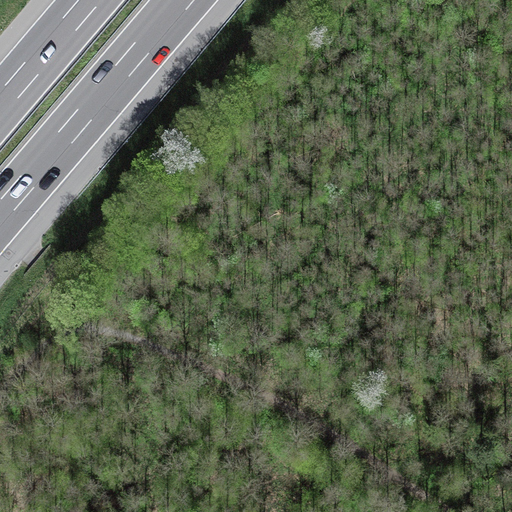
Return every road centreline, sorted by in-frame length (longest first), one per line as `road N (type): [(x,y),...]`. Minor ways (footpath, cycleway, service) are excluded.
road 1 (track): [(0,399),(61,336),(110,331),(289,407),(445,511)]
road 2 (motorway): [(0,213),(183,0)]
road 3 (motorway): [(90,0),(0,105)]
